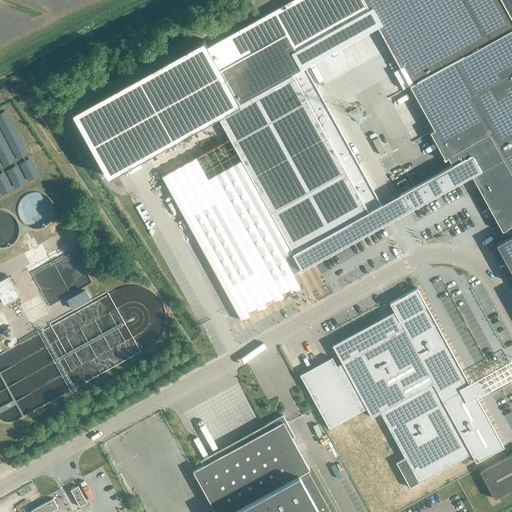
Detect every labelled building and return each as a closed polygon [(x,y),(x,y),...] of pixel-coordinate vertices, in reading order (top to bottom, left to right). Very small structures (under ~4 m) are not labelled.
[(203,39),(72,112),(108,177),(217,116),(294,255),(382,206),(299,56),(371,16),(362,0),(291,0),(207,47),(203,39)] [(511,0),(362,0),(371,16),(400,68),(403,66),(413,84),(409,86),(434,130),(430,132),(445,159),(448,157),(452,165),(412,187),(413,189),(420,201),(475,169),(484,185),(511,235),(511,0)] [(377,138),(372,141),(380,154),(385,152),(377,138)] [(380,161),(387,174),(396,169),(389,156),(380,161)] [(196,157),(161,176),(201,248),(241,321),(250,315),(248,312),(256,308),(257,311),(267,306),(265,303),(272,298),(274,302),(284,297),(282,293),(289,289),(291,293),(300,288),(293,274),(301,269),(294,255),(271,215),(241,160),(207,178),(196,157)] [(395,183),(399,190),(407,185),(404,179),(395,183)] [(18,296),(10,280),(7,276),(0,280),(0,298),(3,304),(18,296)] [(300,375),(329,428),(366,408),(371,417),(380,412),(404,457),(396,462),(409,487),(471,453),(476,462),(504,447),(417,288),(389,303),(394,311),(332,345),(342,363),(336,366),(332,357),(300,375)] [(268,428),(193,471),(216,511),(330,511),(306,469),(309,468),(296,446),(292,438),(295,436),(283,414),(266,424),(268,428)] [(494,498),(511,488),(511,452),(479,471),(494,498)] [(69,490),(78,507),(86,503),(77,486),(69,490)] [(30,511),(50,511),(57,509),(52,500),(30,511)]
